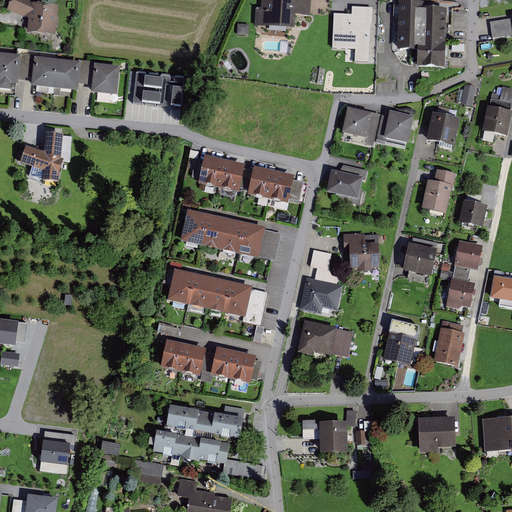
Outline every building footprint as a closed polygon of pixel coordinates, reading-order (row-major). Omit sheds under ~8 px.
[(42,2),(36,0),(14,0),(9,9),(31,18),(30,32),(58,35),(59,28),(61,28),(62,18),(60,17),(61,5),(42,2)] [(313,15),(313,0),(264,0),(264,8),(258,7),(257,26),(297,28),(298,14),(313,15)] [(449,68),(450,9),(433,8),(433,2),(402,1),(401,50),(421,50),(421,67),(449,68)] [(336,50),(360,51),(359,63),(373,63),(375,9),(356,9),(356,16),(338,15),(336,50)] [(511,20),(494,24),(497,40),(511,37),(511,20)] [(252,35),(252,24),(240,24),(240,35),(252,35)] [(20,85),(23,56),(0,53),(0,82),(1,83),(1,89),(12,90),(13,84),(20,85)] [(80,91),(83,62),(36,58),(33,86),(57,88),(57,96),(72,97),(73,90),(80,91)] [(119,96),(122,67),(96,64),(93,93),(119,96)] [(188,80),(141,75),(137,105),(185,110),(188,80)] [(479,88),(468,86),(467,90),(462,89),(459,101),(465,102),(464,104),(475,106),(479,88)] [(504,95),(496,94),(493,107),(491,107),(484,140),(495,143),(497,134),(511,137),(511,133),(511,102),(503,101),(504,95)] [(377,147),(383,114),(351,108),(346,134),(354,136),(353,142),(377,147)] [(417,117),(393,111),(392,116),(386,115),(380,141),(388,143),(389,139),(411,144),(417,117)] [(464,120),(436,113),(430,141),(457,147),(464,120)] [(63,159),(66,135),(49,133),(47,153),(28,146),(22,163),(35,167),(32,177),(43,178),(44,181),(61,181),(61,172),(66,160),(63,159)] [(206,160),(198,159),(194,178),(202,179),(201,184),(242,193),(243,188),(252,190),(250,196),(291,205),(292,200),(301,202),(305,183),(297,181),(298,176),(257,167),(256,171),(246,169),(247,165),(207,156),(206,160)] [(369,182),(371,171),(346,165),(344,172),(335,170),(330,192),(339,195),(338,198),(351,201),(350,204),(362,206),(366,189),(364,189),(365,181),(369,182)] [(440,170),(437,182),(431,181),(426,208),(449,214),(454,192),(456,192),(460,174),(440,170)] [(467,201),(462,223),(487,228),(491,206),(484,204),(485,196),(471,193),(469,201),(467,201)] [(268,228),(190,211),(183,241),(261,259),(262,257),(279,261),(285,234),(268,231),(268,228)] [(368,233),(347,235),(348,252),(353,252),(354,269),(361,269),(361,273),(375,271),(375,268),(383,267),(381,235),(368,236),(368,233)] [(415,238),(414,244),(413,244),(407,271),(434,277),(440,250),(438,249),(439,243),(415,238)] [(463,241),(457,266),(459,266),(473,269),(481,271),(486,246),(463,241)] [(473,269),(459,266),(456,279),(471,282),(473,269)] [(255,287),(177,270),(170,301),(247,318),(246,323),(260,326),(263,327),(271,293),(254,289),(255,287)] [(511,276),(498,274),(495,289),(511,292),(511,276)] [(456,279),(455,279),(449,307),(462,310),(466,307),(474,309),(479,284),(471,282),(456,279)] [(0,319),(0,344),(19,346),(19,342),(28,343),(30,324),(21,323),(21,322),(0,319)] [(350,359),(355,333),(341,330),(341,327),(307,320),(300,353),(316,356),(317,351),(350,359)] [(396,321),(386,360),(413,367),(423,327),(396,321)] [(444,329),(437,362),(461,367),(468,334),(466,333),(467,326),(448,322),(446,329),(444,329)] [(183,330),(164,326),(162,335),(181,339),(183,330)] [(263,327),(260,326),(257,341),(264,343),(267,328),(263,327)] [(209,350),(169,341),(163,368),(203,377),(205,371),(215,373),(214,375),(253,384),(254,379),(261,381),(265,362),(258,361),(259,357),(220,348),(219,355),(208,352),(209,350)] [(24,355),(6,352),(4,365),(22,367),(24,355)] [(391,380),(378,381),(378,389),(391,388),(391,380)] [(226,416),(173,406),(169,427),(242,440),(248,409),(228,406),(226,416)] [(360,412),(351,411),(349,423),(350,423),(350,431),(357,431),(360,412)] [(459,418),(422,419),(423,453),(442,453),(442,448),(460,448),(459,418)] [(511,449),(511,418),(486,420),(488,451),(511,449)] [(318,421),(306,421),(306,440),(323,439),(323,425),(318,425),(318,421)] [(359,429),(360,446),(375,445),(374,421),(367,422),(367,429),(359,429)] [(349,423),(322,423),(323,425),(323,439),(323,453),(351,453),(350,431),(350,423),(349,423)] [(158,451),(229,463),(227,473),(266,480),(269,467),(230,460),(232,445),(161,433),(158,451)] [(102,452),(119,454),(121,443),(104,441),(102,452)] [(72,445),(46,442),(43,464),(70,466),(72,445)] [(117,467),(119,456),(103,453),(101,464),(117,467)] [(168,464),(136,459),(133,478),(165,484),(168,464)] [(179,498),(192,500),(189,511),(232,511),(235,499),(195,492),(197,483),(182,480),(179,498)] [(60,511),(62,500),(32,495),(29,511),(60,511)]
